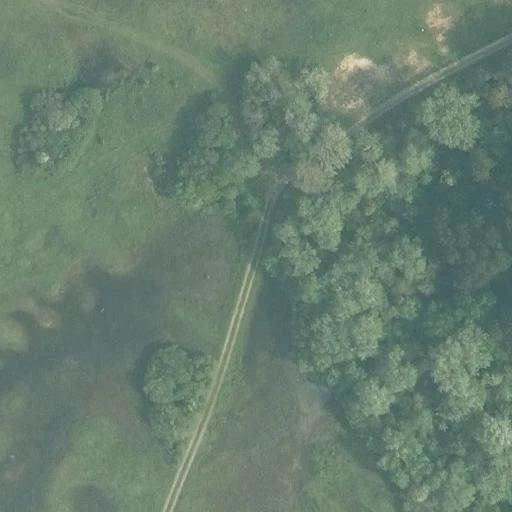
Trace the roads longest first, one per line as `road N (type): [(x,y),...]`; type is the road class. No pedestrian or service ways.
road 1 (track): [(167,511),(278,179)]
road 2 (track): [(278,179),(199,67),(48,0)]
road 3 (track): [(278,179),(315,143),(511,38)]
